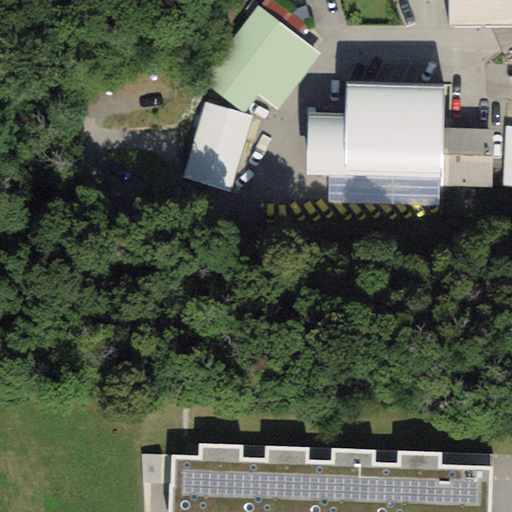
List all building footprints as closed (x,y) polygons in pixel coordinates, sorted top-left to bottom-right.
[(511,0),(449,0),(449,27),(511,26),(511,0)] [(320,56),(258,7),(201,78),(243,113),(257,97),(275,112),(320,56)] [(443,86),(346,84),(346,113),(307,112),(306,176),(327,177),(327,204),(438,206),(439,186),(492,187),(493,130),(442,129),(443,86)] [(253,118),(204,103),(181,179),(231,193),(253,118)] [(511,185),(511,127),(503,128),(501,186),(511,185)] [(168,511),(489,511),(492,469),(440,466),(441,453),(398,451),(397,464),(374,463),(375,449),(333,447),(332,460),(309,459),(309,448),(266,445),(265,458),(242,456),(242,446),(198,444),(198,457),(171,455),(168,511)]
